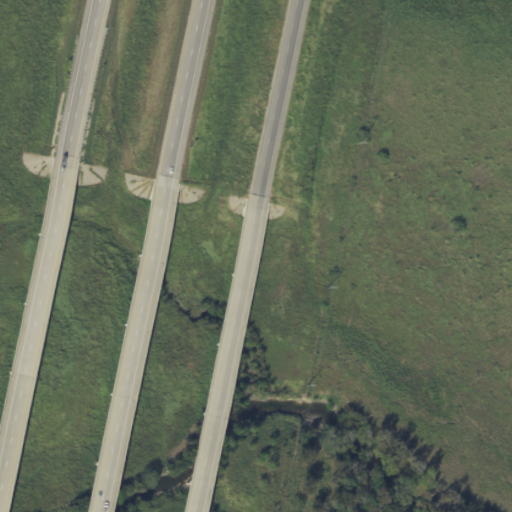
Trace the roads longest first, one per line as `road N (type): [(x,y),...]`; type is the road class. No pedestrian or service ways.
road 1 (motorway): [(91,511),(161,183)]
road 2 (secondary): [(188,511),(252,200)]
road 3 (motorway): [(58,162),(0,452)]
road 4 (secondary): [(252,200),(294,0)]
road 5 (motorway): [(161,183),(199,0)]
road 6 (motorway): [(91,0),(58,162)]
